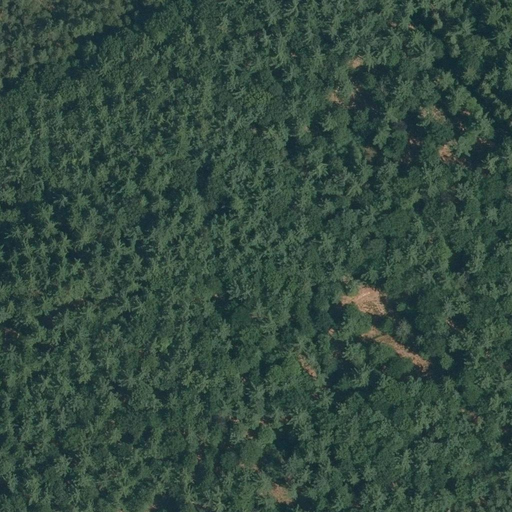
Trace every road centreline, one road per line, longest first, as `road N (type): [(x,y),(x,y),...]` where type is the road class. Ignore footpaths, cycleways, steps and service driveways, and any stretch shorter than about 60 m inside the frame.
road 1 (track): [(1,511),(511,291)]
road 2 (track): [(0,110),(218,0)]
road 3 (track): [(511,113),(429,0)]
road 4 (track): [(403,511),(511,460)]
